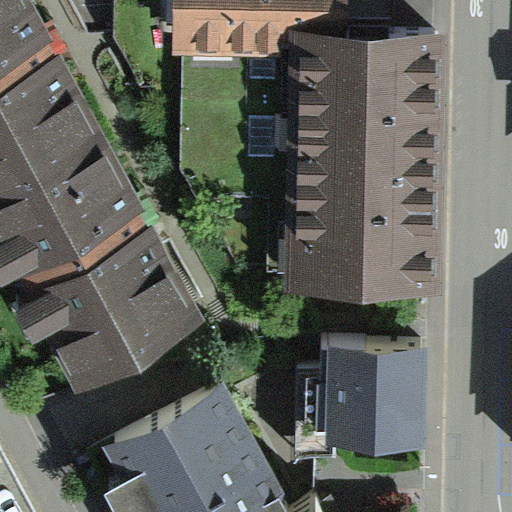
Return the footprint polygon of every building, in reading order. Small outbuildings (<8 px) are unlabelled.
[(0,0),(0,282),(2,287),(18,279),(29,300),(14,309),(34,345),(46,339),(77,396),(207,325),(154,229),(150,231),(145,221),(142,216),(147,213),(62,57),(58,59),(54,52),(50,45),(54,42),(30,0),(0,0)] [(174,0),(173,56),(182,54),(291,55),(292,31),(347,33),(347,28),(347,19),(347,0),(174,0)] [(391,0),(347,0),(347,19),(391,21),(391,0)] [(347,33),(292,31),(291,55),(182,54),(181,170),(236,264),(287,264),(287,292),(441,294),(443,149),(445,34),(347,33)] [(426,438),(427,339),(323,338),(323,371),(328,371),(328,438),(426,438)] [(288,497),(225,382),(103,447),(122,485),(106,495),(114,511),(318,511),(315,511),(291,511),(284,500),(288,497)]
